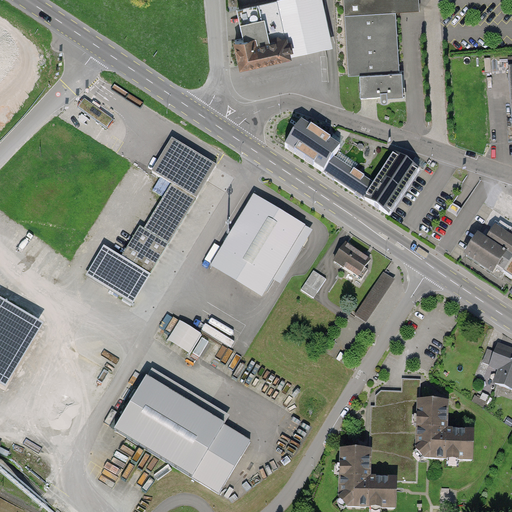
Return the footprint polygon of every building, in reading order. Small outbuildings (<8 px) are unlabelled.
[(333,46),(323,0),(277,0),(279,4),(249,9),(254,35),(235,38),(240,65),(333,46)] [(350,0),(355,69),(401,66),(397,9),(421,7),(420,0),(350,0)] [(114,119),(85,98),(78,107),(107,128),(114,119)] [(305,117),(286,145),(391,217),(423,170),(397,153),(378,181),(336,153),(343,143),(305,117)] [(137,305),(219,166),(174,140),(154,175),(172,185),(147,229),(143,227),(125,257),(106,246),(88,276),(137,305)] [(156,191),(165,195),(168,186),(159,182),(156,191)] [(315,229),(256,195),(214,267),(267,298),(276,282),(282,285),(315,229)] [(511,235),(498,227),(490,239),(482,234),(465,260),(507,287),(511,281),(511,235)] [(373,262),(347,244),(335,262),(361,280),(373,262)] [(314,270),(302,290),(316,299),(328,278),(314,270)] [(396,280),(384,273),(356,316),(368,324),(396,280)] [(44,324),(0,297),(0,384),(6,388),(44,324)] [(181,319),(168,339),(192,353),(204,334),(181,319)] [(203,355),(210,340),(204,338),(197,353),(203,355)] [(511,390),(511,349),(497,346),(491,366),(501,369),(496,386),(511,390)] [(231,417),(152,369),(113,433),(218,496),(251,442),(225,427),(231,417)] [(450,405),(419,405),(418,460),(478,461),(479,433),(449,432),(450,405)] [(372,455),(342,454),(341,509),(401,510),(402,482),(372,482),(372,455)]
